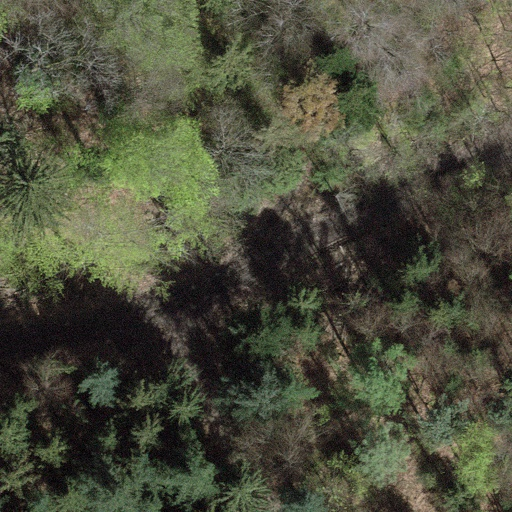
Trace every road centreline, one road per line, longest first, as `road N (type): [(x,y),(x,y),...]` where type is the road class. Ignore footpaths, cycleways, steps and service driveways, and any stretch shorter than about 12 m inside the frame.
road 1 (track): [(511,133),(155,303),(0,339)]
road 2 (track): [(293,511),(155,303)]
